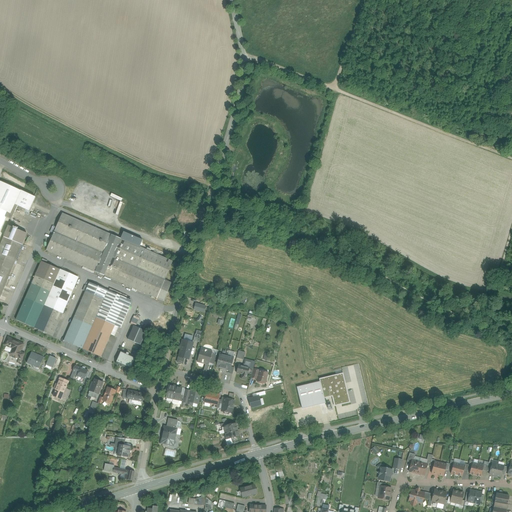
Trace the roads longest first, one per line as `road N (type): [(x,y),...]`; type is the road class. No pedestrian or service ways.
road 1 (residential): [(231,0),(243,55),(240,94),(163,369)]
road 2 (secondary): [(511,393),(257,453)]
road 3 (track): [(511,158),(332,88)]
road 4 (residential): [(0,323),(158,392)]
road 5 (residential): [(163,369),(240,391),(257,453)]
road 6 (residential): [(392,511),(402,483),(511,484)]
road 7 (secondary): [(257,453),(140,489)]
